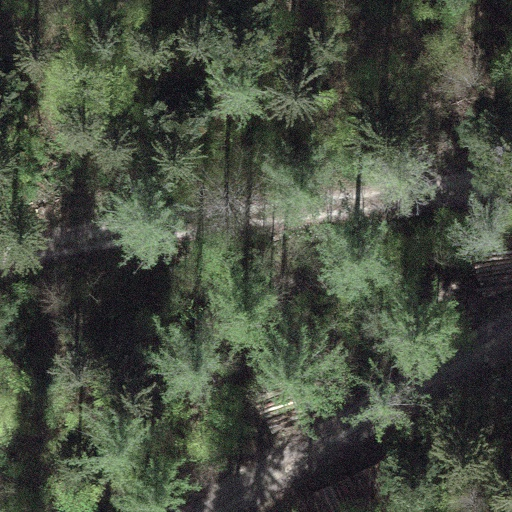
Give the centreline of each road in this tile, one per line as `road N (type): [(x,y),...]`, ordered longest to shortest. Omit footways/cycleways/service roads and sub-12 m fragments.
road 1 (track): [(511,183),(0,252)]
road 2 (track): [(221,511),(336,429),(511,332)]
